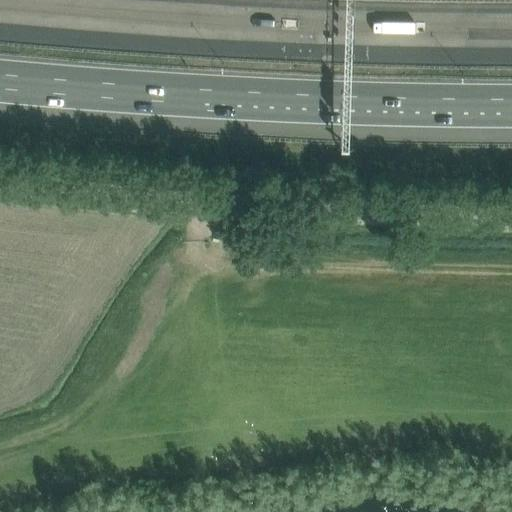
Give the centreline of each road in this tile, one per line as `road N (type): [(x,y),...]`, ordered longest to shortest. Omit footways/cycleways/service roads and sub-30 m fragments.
road 1 (unclassified): [(511,217),(172,201),(0,183)]
road 2 (motorway): [(0,81),(211,97),(511,105)]
road 3 (motorway): [(511,40),(0,15)]
